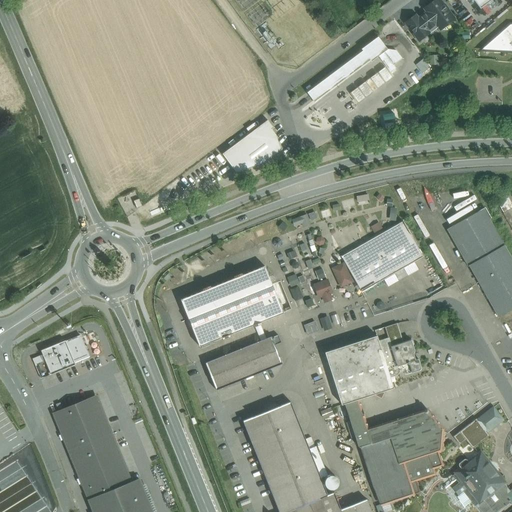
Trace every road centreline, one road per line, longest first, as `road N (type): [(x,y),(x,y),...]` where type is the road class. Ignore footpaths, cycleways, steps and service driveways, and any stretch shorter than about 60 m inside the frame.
road 1 (tertiary): [(511,143),(347,163),(130,246)]
road 2 (tertiary): [(137,263),(333,187),(511,161)]
road 3 (primary): [(0,3),(96,239)]
road 4 (primary): [(118,291),(207,511)]
road 5 (residential): [(0,361),(30,411),(67,505)]
